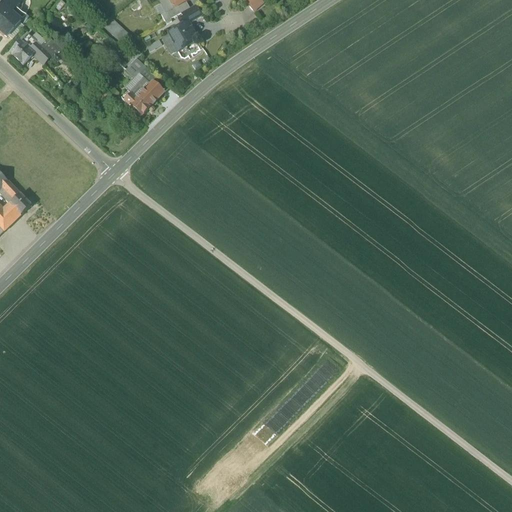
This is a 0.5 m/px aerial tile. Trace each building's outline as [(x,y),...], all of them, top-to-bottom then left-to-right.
[(6,0),(4,2),(1,0),(0,0),(0,33),(6,39),(25,18),(15,9),(20,5),(14,0),(6,0)] [(168,0),(165,0),(161,3),(167,14),(174,10),(168,0)] [(191,0),(168,0),(174,10),(185,4),(191,0)] [(259,0),(251,7),(250,6),(248,7),(253,14),(263,5),(259,0)] [(185,4),(174,10),(167,14),(161,17),(166,27),(171,24),(170,21),(181,15),(189,11),(185,4)] [(189,11),(181,15),(184,21),(179,23),(181,29),(182,29),(188,26),(202,19),(195,7),(189,11)] [(134,45),(110,21),(105,27),(121,43),(129,51),(134,45)] [(34,25),(30,22),(26,27),(29,30),(34,25)] [(181,29),(169,36),(170,37),(173,43),(172,45),(177,53),(177,54),(180,53),(183,54),(186,51),(187,49),(192,46),(194,48),(197,49),(200,47),(201,44),(199,41),(196,40),(188,26),(182,29),(181,29)] [(40,47),(45,42),(36,34),(31,39),(40,47)] [(27,37),(13,51),(16,53),(12,57),(23,68),(32,58),(33,56),(29,52),(36,45),(27,37)] [(170,37),(162,41),(171,56),(177,53),(172,45),(173,43),(170,37)] [(49,39),(40,49),(45,53),(46,52),(55,60),(63,52),(49,39)] [(150,54),(162,47),(159,41),(146,48),(150,54)] [(40,49),(36,45),(29,52),(33,56),(32,58),(37,63),(45,54),(45,53),(40,49)] [(45,54),(37,63),(42,68),(51,59),(45,54)] [(146,70),(137,62),(126,74),(134,82),(140,76),(146,70)] [(146,70),(140,76),(150,86),(152,84),(156,80),(146,70)] [(134,82),(126,91),(131,97),(136,101),(140,97),(145,92),(150,86),(140,76),(134,82)] [(150,86),(145,92),(157,103),(164,95),(152,84),(150,86)] [(157,103),(145,92),(140,97),(152,108),(157,103)] [(152,108),(140,97),(136,101),(131,97),(125,104),(141,119),(152,108)] [(13,190),(7,184),(2,189),(8,196),(13,190)] [(2,189),(0,191),(0,195),(10,206),(14,203),(8,196),(2,189)] [(31,209),(13,190),(8,196),(14,203),(10,206),(9,207),(10,207),(20,218),(19,219),(20,219),(31,209)] [(20,218),(10,207),(9,207),(3,213),(14,224),(15,224),(20,219),(19,219),(20,218)] [(0,209),(0,230),(4,234),(15,224),(14,224),(3,213),(0,209)]
